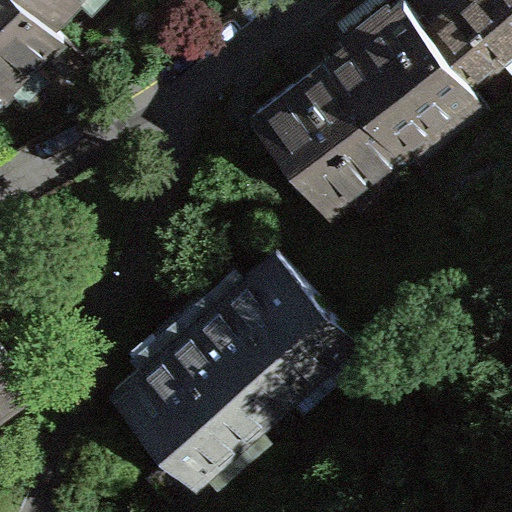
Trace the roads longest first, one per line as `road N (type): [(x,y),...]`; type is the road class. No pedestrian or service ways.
road 1 (residential): [(178,87),(169,177),(68,445)]
road 2 (residential): [(0,214),(178,87)]
road 3 (residential): [(178,87),(291,0)]
